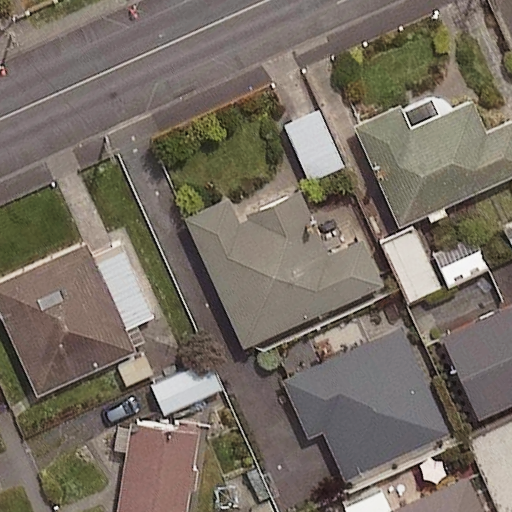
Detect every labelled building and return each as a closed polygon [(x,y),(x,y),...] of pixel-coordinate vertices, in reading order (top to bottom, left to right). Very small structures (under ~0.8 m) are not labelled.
[(390,94),(345,114),(390,214),(511,159),(511,122),(505,108),(477,120),(463,89),(401,117),(390,94)] [(341,159),(319,103),(285,117),(308,172),(341,159)] [(219,187),(176,206),(234,334),(372,271),(353,228),(319,243),(290,178),(236,202),(238,206),(229,210),(219,187)] [(415,222),(382,238),(408,295),(441,280),(415,222)] [(78,232),(0,266),(0,319),(29,385),(127,342),(78,232)] [(433,251),(447,280),(487,262),(473,232),(433,251)] [(511,289),(433,325),(471,408),(511,389),(511,289)] [(442,424),(394,316),(274,370),(300,429),(316,422),(338,471),(442,424)] [(221,382),(209,354),(152,378),(165,406),(221,382)] [(177,511),(190,421),(121,411),(106,511),(177,511)] [(511,511),(511,428),(468,449),(496,511),(511,511)] [(480,511),(460,468),(361,511),(480,511)]
